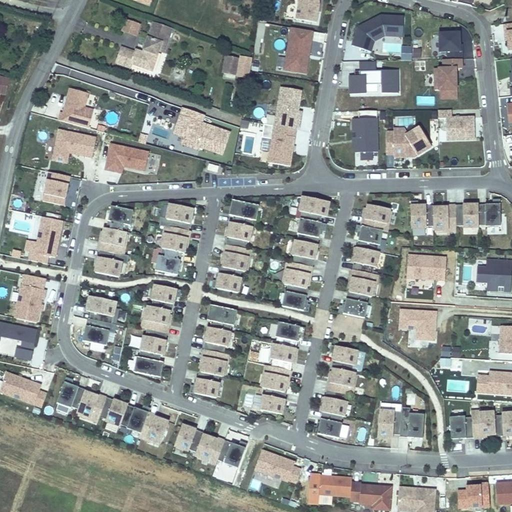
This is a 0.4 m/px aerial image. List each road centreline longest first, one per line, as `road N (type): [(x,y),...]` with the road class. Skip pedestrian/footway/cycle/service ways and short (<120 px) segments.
road 1 (residential): [(173,401),(69,356),(64,337),(84,227),(108,197),(215,192)]
road 2 (residential): [(350,185),(298,439)]
road 3 (residential): [(503,182),(474,17),(405,0)]
road 4 (residential): [(511,457),(445,463),(357,455),(298,439)]
road 5 (residential): [(215,192),(173,401)]
road 6 (residential): [(0,189),(22,105),(81,0)]
road 7 (residential): [(348,0),(337,24),(316,187)]
road 8 (residential): [(350,185),(503,182)]
road 9 (residential): [(298,439),(173,401)]
